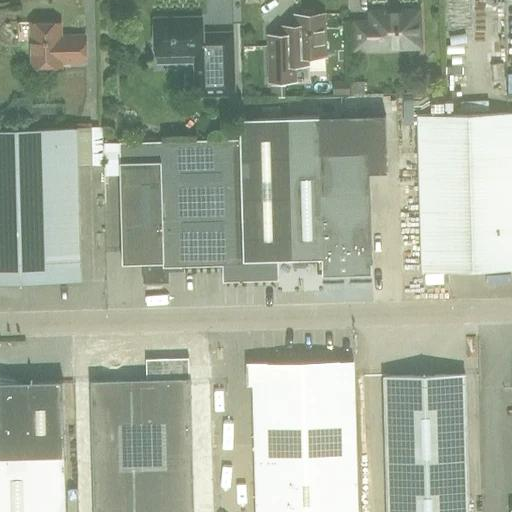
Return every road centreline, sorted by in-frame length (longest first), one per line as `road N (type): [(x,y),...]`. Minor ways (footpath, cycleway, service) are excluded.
road 1 (unclassified): [(0,325),(511,311)]
road 2 (unknown): [(240,318),(246,511)]
